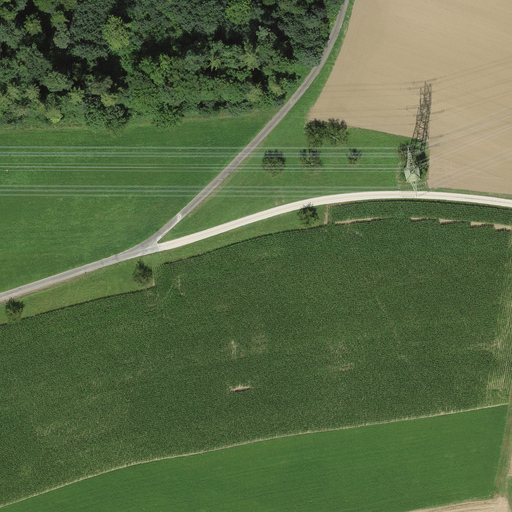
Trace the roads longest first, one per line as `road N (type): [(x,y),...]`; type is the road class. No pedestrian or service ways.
road 1 (track): [(511,204),(440,195),(320,199),(0,297)]
road 2 (track): [(147,248),(298,94),(320,62),(343,0)]
